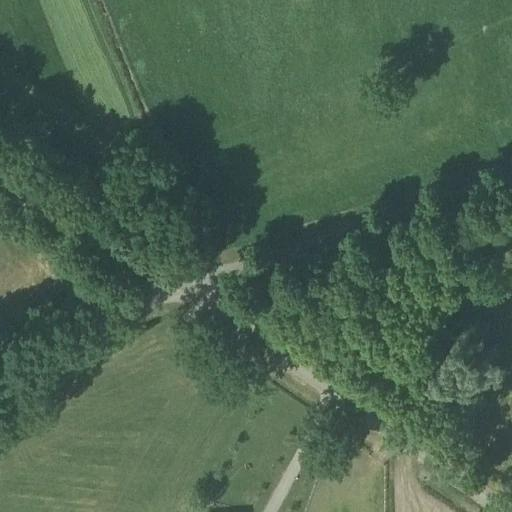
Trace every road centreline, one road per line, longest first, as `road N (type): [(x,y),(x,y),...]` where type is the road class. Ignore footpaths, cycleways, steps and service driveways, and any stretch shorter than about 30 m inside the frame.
road 1 (unclassified): [(506,511),(216,312),(189,277)]
road 2 (unclassified): [(189,277),(248,271),(511,183)]
road 3 (unclassified): [(189,277),(148,264),(0,166)]
road 4 (unclassified): [(0,362),(189,277)]
